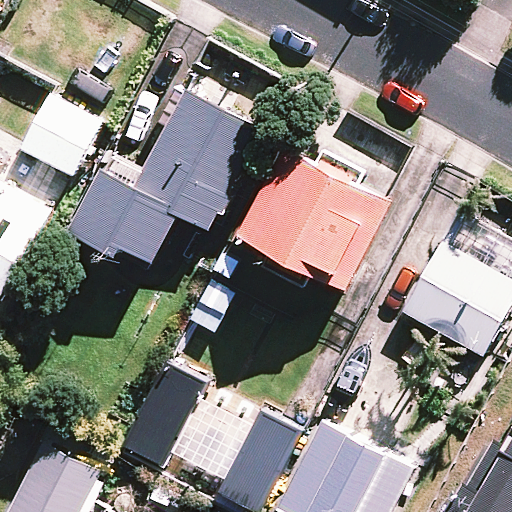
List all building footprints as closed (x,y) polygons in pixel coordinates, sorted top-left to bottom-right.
[(271,125),(192,86),(147,179),(115,163),(83,227),(162,265),(189,210),(222,226),(271,125)] [(107,119),(56,94),(30,148),(82,173),(107,119)] [(22,146),(0,133),(0,312),(68,194),(13,162),(22,146)] [(399,199),(301,141),(249,230),(283,250),(276,262),(319,287),(330,268),(352,280),(399,199)] [(511,317),(511,226),(470,203),(411,310),(492,354),(511,317)] [(214,377),(175,358),(133,442),(172,461),(214,377)] [(283,505),(319,433),(269,408),(227,490),(270,511),(274,511),(279,503),(283,505)] [(319,433),(283,505),(297,511),(397,511),(421,465),(326,418),(319,433)] [(511,511),(511,434),(509,440),(499,433),(449,511),(511,511)] [(83,511),(107,467),(52,439),(14,511),(83,511)]
